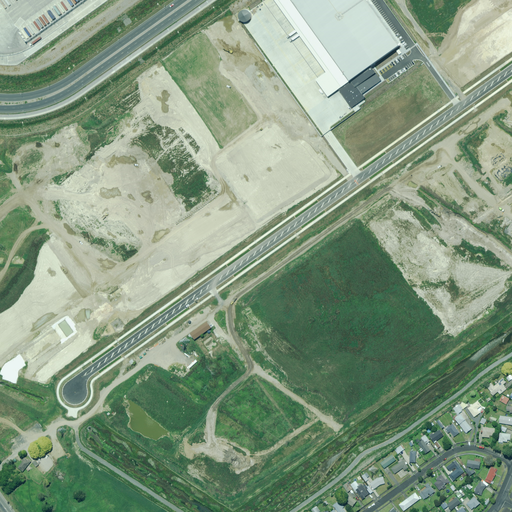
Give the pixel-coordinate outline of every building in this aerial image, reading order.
[(291,0),(339,66),(390,30),(368,0),(291,0)] [(380,77),(371,65),(337,89),(351,109),(366,98),(363,93),(379,82),(377,79),(380,77)] [(462,149),(458,143),(449,149),(453,155),(462,149)] [(477,173),(472,165),(466,170),(471,177),(477,173)] [(207,272),(193,251),(186,256),(200,277),(207,272)] [(174,293),(162,302),(158,297),(160,296),(156,291),(153,293),(147,285),(137,292),(148,308),(140,314),(142,316),(141,317),(139,315),(132,320),(121,306),(100,321),(105,326),(112,321),(112,322),(115,320),(115,319),(119,316),(130,332),(134,329),(136,332),(146,324),(142,319),(143,318),(147,323),(181,299),(180,298),(184,295),(184,297),(188,294),(187,293),(190,291),(179,276),(168,284),(174,293)] [(227,286),(221,278),(216,282),(222,290),(227,286)] [(218,298),(211,288),(202,295),(208,302),(209,301),(210,302),(212,301),(213,302),(218,298)] [(196,301),(203,312),(207,309),(196,294),(192,296),(165,316),(167,318),(142,336),(146,342),(148,341),(150,344),(158,339),(162,345),(170,339),(166,333),(174,328),(178,334),(185,330),(181,324),(197,312),(191,304),(196,301)] [(204,316),(201,311),(186,322),(189,327),(204,316)] [(209,321),(192,333),(196,339),(213,327),(209,321)] [(106,346),(99,336),(92,341),(99,351),(106,346)] [(507,382),(503,378),(499,382),(499,383),(494,387),(492,383),(487,387),(491,392),(491,393),(493,396),(498,392),(500,395),(507,389),(503,385),(507,382)] [(510,399),(503,395),(500,401),(506,405),(510,399)] [(481,407),(478,402),(468,409),(474,417),(480,413),(478,409),(481,407)] [(458,414),(463,411),(462,410),(463,409),(459,404),(453,408),(458,414)] [(466,420),(461,414),(455,419),(466,433),(472,429),(466,421),(466,420)] [(511,417),(501,416),(499,423),(511,425),(511,417)] [(460,433),(453,424),(446,430),(448,433),(450,432),(454,437),(460,433)] [(495,429),(484,428),(483,437),(490,438),(490,436),(494,436),(495,429)] [(430,437),(439,449),(441,447),(437,441),(444,436),(440,430),(430,437)] [(511,435),(500,433),(499,443),(503,443),(503,442),(507,442),(508,440),(510,440),(511,435)] [(426,435),(422,438),(423,440),(418,443),(422,448),(420,449),(421,452),(424,450),(426,454),(431,450),(426,444),(430,442),(426,435)] [(405,449),(402,445),(395,450),(398,454),(405,449)] [(396,460),(393,455),(381,463),(385,469),(396,460)] [(23,461),(18,468),(23,472),(32,461),(29,459),(28,460),(25,457),(22,460),(23,461)] [(455,479),(465,472),(456,460),(447,466),(451,471),(455,467),(457,469),(451,474),(455,479)] [(467,467),(471,468),(471,469),(475,469),(475,468),(480,469),(481,462),(468,460),(467,467)] [(409,468),(403,461),(391,469),(395,474),(403,468),(405,471),(409,468)] [(39,466),(37,467),(44,475),(46,473),(39,466)] [(498,469),(492,467),(485,481),(491,484),(496,475),(495,474),(498,469)] [(473,469),(471,471),(468,468),(465,470),(468,474),(470,477),(476,472),(473,469)] [(446,480),(442,475),(436,479),(438,481),(434,483),(440,491),(443,489),(442,488),(450,481),(448,478),(446,480)] [(378,478),(370,483),(374,489),(381,484),(385,483),(384,476),(378,478)] [(359,486),(356,481),(351,485),(357,493),(362,500),(365,498),(364,497),(369,494),(362,484),(359,486)] [(484,483),(481,481),(474,492),(480,496),(488,484),(484,482),(484,483)] [(352,490),(348,483),(343,486),(348,493),(352,490)] [(435,492),(428,484),(426,486),(427,488),(420,494),(425,500),(435,492)] [(464,496),(460,490),(456,493),(460,499),(464,496)] [(420,499),(416,493),(399,505),(404,511),(420,499)] [(357,501),(349,496),(346,502),(353,507),(357,501)] [(461,503),(457,497),(447,505),(452,510),(461,503)] [(480,503),(474,497),(467,504),(472,510),(475,507),(475,508),(480,503)] [(345,511),(343,508),(344,508),(342,504),(341,505),(339,502),(333,505),(336,509),(331,511),(345,511)]
